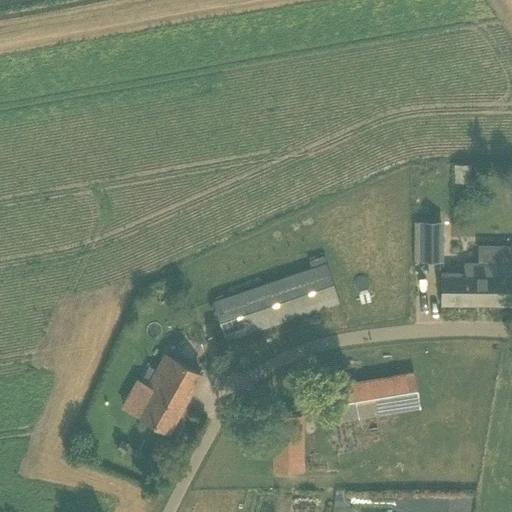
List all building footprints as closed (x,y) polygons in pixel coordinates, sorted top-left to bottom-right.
[(422,260),(440,260),(440,222),(422,222),(422,260)] [(443,275),(443,303),(511,303),(511,263),(465,264),(465,275),(443,275)] [(225,340),(339,301),(326,264),(213,302),(225,340)] [(168,432),(200,373),(166,354),(143,396),(149,399),(140,416),(168,432)] [(420,408),(413,371),(319,388),(325,425),(420,408)] [(275,415),(275,471),(302,471),(301,414),(275,415)]
